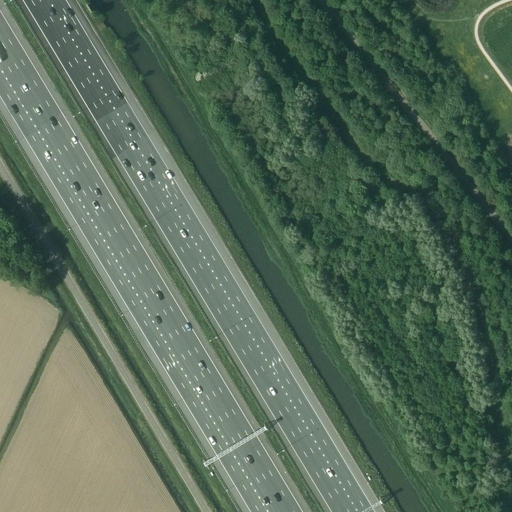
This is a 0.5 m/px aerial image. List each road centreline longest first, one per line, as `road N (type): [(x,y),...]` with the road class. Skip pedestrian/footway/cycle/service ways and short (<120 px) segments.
road 1 (motorway): [(353,511),(46,0)]
road 2 (motorway): [(0,38),(284,511)]
